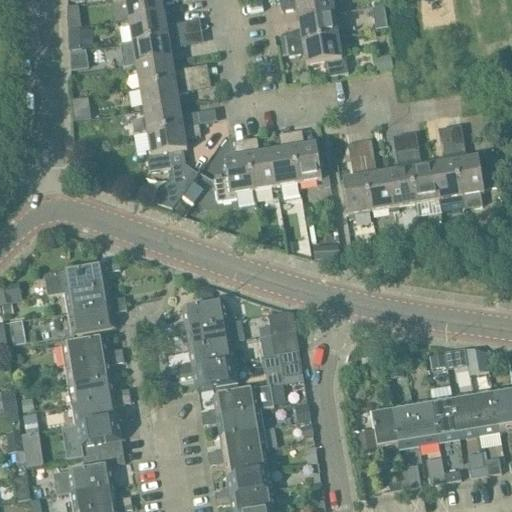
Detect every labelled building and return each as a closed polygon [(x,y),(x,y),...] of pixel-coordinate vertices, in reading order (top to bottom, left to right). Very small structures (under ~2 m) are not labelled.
[(128,19),(123,20),(124,25),(129,24),(164,18),(162,7),(177,5),(176,0),(132,0),(125,1),(128,19)] [(303,0),(295,1),(280,4),(282,15),(297,13),(299,24),(335,18),(338,18),(338,13),(334,13),(331,0),(303,0)] [(376,33),(388,31),(384,10),(372,12),(376,33)] [(181,27),(165,29),(164,18),(129,24),(132,46),(182,38),(181,27)] [(286,39),(277,41),(279,51),(338,41),(335,23),(339,22),(338,18),(335,18),(299,24),(301,35),(285,37),(286,39)] [(93,33),(69,34),(70,53),(94,52),(93,33)] [(123,71),(136,69),(171,63),(169,52),(184,50),(182,38),(132,46),(120,49),(123,71)] [(345,58),(341,58),(338,41),(279,51),(280,59),(289,58),(289,60),(304,58),(306,69),(324,67),(326,81),(348,77),(345,58)] [(392,72),(390,59),(377,61),(379,74),(392,72)] [(136,69),(131,70),(132,75),(137,74),(139,92),(175,86),(190,84),(188,72),(173,74),(171,63),(136,69)] [(309,86),(308,76),(298,78),(300,88),(309,86)] [(142,109),(138,110),(138,115),(178,109),(176,97),(192,95),(190,84),(175,86),(139,92),(142,109)] [(178,109),(138,115),(139,120),(144,119),(147,137),(182,131),(197,128),(195,117),(180,119),(178,109)] [(150,155),(145,156),(148,175),(169,171),(167,157),(185,154),(184,142),(199,140),(197,128),(182,131),(147,137),(150,155)] [(315,148),(304,150),(301,135),(290,137),(298,188),(321,184),(322,191),(330,190),(328,174),(320,175),(315,148)] [(281,154),(271,156),(277,196),(282,195),(281,191),(298,188),(290,137),(278,139),(281,154)] [(256,143),(245,145),(254,195),(272,192),(272,197),(277,196),(271,156),(259,158),(256,143)] [(231,203),(230,199),(254,195),(245,145),(233,147),(236,162),(224,164),(228,184),(213,187),(217,206),(231,203)] [(478,160),(467,162),(464,147),(453,149),(463,212),(464,213),(482,210),(480,197),(484,197),(484,194),(500,191),(495,162),(479,165),(478,160)] [(444,166),(433,168),(439,204),(440,209),(441,216),(463,212),(453,149),(441,151),(444,166)] [(419,155),(408,156),(417,208),(434,205),(435,210),(440,209),(439,204),(433,168),(422,170),(419,155)] [(399,174),(388,175),(394,212),(395,217),(400,216),(399,211),(417,208),(408,156),(396,158),(399,174)] [(104,176),(91,160),(80,168),(92,185),(104,176)] [(374,162),(363,164),(365,179),(371,216),(389,213),(390,217),(395,217),(394,212),(388,175),(377,177),(374,162)] [(354,181),(341,183),(347,220),(348,224),(353,223),(352,219),(371,216),(365,179),(363,164),(351,166),(354,181)] [(172,214),(185,196),(169,184),(152,206),(172,214)] [(146,206),(152,198),(141,190),(135,197),(146,206)] [(183,202),(175,214),(184,220),(192,209),(183,202)] [(498,217),(489,228),(497,234),(507,233),(505,222),(498,217)] [(424,247),(436,245),(434,234),(422,236),(424,247)] [(315,263),(339,262),(338,248),(314,250),(315,263)] [(48,300),(67,297),(108,290),(106,277),(122,275),(120,267),(45,279),(48,300)] [(67,297),(71,317),(112,311),(127,308),(126,301),(111,304),(108,290),(67,297)] [(211,302),(214,294),(203,290),(200,298),(211,302)] [(184,312),(186,326),(171,328),(172,335),(229,326),(225,305),(184,312)] [(2,310),(4,319),(13,318),(12,308),(2,310)] [(127,308),(112,311),(71,317),(74,338),(115,332),(113,317),(128,315),(127,308)] [(287,316),(268,320),(271,340),(296,336),(293,318),(287,316)] [(240,324),(229,326),(172,335),(173,342),(189,340),(191,353),(232,346),(244,344),(240,324)] [(13,339),(24,337),(22,325),(11,327),(13,339)] [(296,339),(275,342),(278,359),(299,356),(296,339)] [(64,348),(68,369),(109,363),(124,360),(123,353),(108,356),(105,342),(64,348)] [(178,369),(179,375),(235,366),(232,346),(191,353),(193,367),(178,369)] [(490,376),(486,357),(466,354),(470,380),(490,376)] [(279,359),(283,382),(303,379),(299,356),(279,359)] [(430,360),(432,372),(445,370),(443,358),(430,360)] [(124,360),(109,363),(68,369),(71,389),(112,382),(110,369),(125,367),(124,360)] [(361,362),(363,372),(375,370),(373,360),(361,362)] [(235,366),(179,375),(180,383),(195,380),(198,394),(238,388),(235,366)] [(402,370),(390,372),(392,382),(404,380),(402,370)] [(74,409),(116,402),(131,400),(130,394),(114,396),(112,382),(71,389),(74,409)] [(202,417),(203,423),(274,411),(271,390),(215,400),(217,414),(202,417)] [(451,390),(431,393),(433,405),(440,446),(460,443),(453,401),(451,390)] [(500,436),(511,433),(511,391),(493,395),(500,436)] [(493,395),(473,398),(480,439),(500,436),(493,395)] [(14,396),(2,398),(5,416),(17,414),(14,396)] [(460,443),(480,439),(473,398),(453,401),(460,443)] [(131,400),(116,402),(74,409),(78,429),(119,423),(117,409),(132,406),(131,400)] [(34,414),(32,401),(22,403),(24,416),(34,414)] [(419,450),(440,446),(433,405),(413,408),(419,450)] [(413,408),(392,412),(399,453),(419,450),(413,408)] [(311,425),(308,409),(295,411),(297,427),(311,425)] [(273,411),(203,423),(204,430),(219,427),(221,441),(263,434),(276,431),(273,411)] [(374,433),(355,437),(356,444),(359,460),(378,456),(399,453),(392,412),(371,415),(374,433)] [(7,418),(8,426),(18,424),(17,416),(7,418)] [(27,436),(38,435),(35,418),(25,419),(27,436)] [(78,429),(62,432),(67,464),(83,462),(100,459),(124,455),(122,444),(119,423),(78,429)] [(311,430),(302,431),(304,442),(313,440),(311,430)] [(209,463),(266,454),(263,434),(221,441),(224,455),(208,457),(209,463)] [(22,455),(19,436),(6,438),(10,457),(22,455)] [(22,439),(27,470),(42,468),(37,436),(22,439)] [(306,453),(308,468),(318,467),(315,451),(306,453)] [(226,468),(228,481),(269,474),(266,454),(209,463),(211,471),(226,468)] [(85,473),(70,475),(73,497),(114,490),(111,469),(126,467),(124,455),(100,459),(83,462),(85,473)] [(23,456),(15,458),(16,465),(24,464),(23,456)] [(467,460),(471,483),(487,480),(485,471),(484,471),(481,457),(467,460)] [(426,465),(431,490),(447,487),(445,478),(442,462),(426,465)] [(485,471),(487,480),(502,478),(499,463),(484,465),(485,471)] [(404,485),(406,494),(421,491),(418,470),(402,473),(404,485)] [(228,481),(231,495),(215,498),(216,504),(273,494),(269,474),(228,481)] [(447,487),(461,485),(460,475),(445,478),(447,487)] [(321,487),(319,478),(312,479),(314,488),(321,487)] [(406,494),(404,485),(389,487),(390,497),(406,494)] [(308,490),(309,499),(322,497),(321,488),(308,490)] [(75,511),(106,511),(118,510),(133,508),(132,500),(117,503),(114,490),(73,497),(75,511)] [(15,495),(17,506),(31,503),(29,493),(15,495)] [(233,508),(233,511),(275,511),(273,494),(216,504),(217,511),(233,508)]
